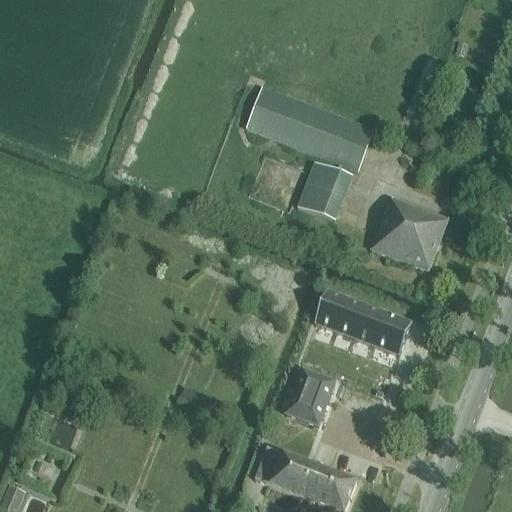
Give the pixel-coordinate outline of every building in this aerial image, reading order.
[(357,175),(374,132),(262,89),(245,131),(357,175)] [(348,180),(312,167),(295,211),(331,224),(348,180)] [(371,253),(424,273),(428,275),(448,223),(393,202),(387,218),(385,217),(371,253)] [(355,305),(327,295),(315,328),(343,338),(355,305)] [(374,312),(355,305),(343,338),(361,345),(374,312)] [(392,319),(374,312),(361,345),(380,352),(392,319)] [(412,327),(392,319),(380,352),(399,360),(412,327)] [(303,373),(286,417),(319,430),(336,385),(303,373)] [(255,484),(321,509),(333,477),(267,451),(255,484)] [(346,511),(357,486),(333,477),(321,509),(328,511),(346,511)] [(21,493),(9,488),(0,511),(18,511),(21,505),(17,503),(21,493)]
